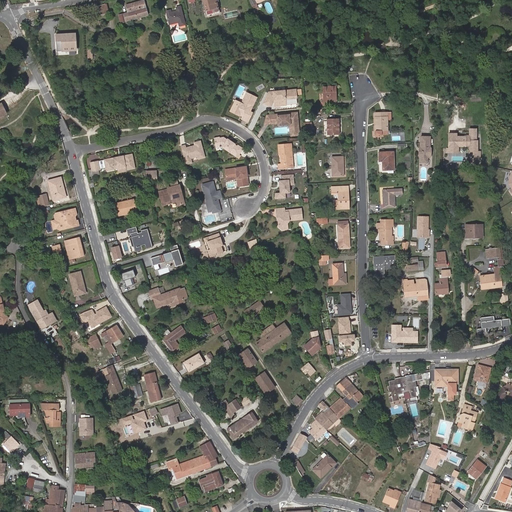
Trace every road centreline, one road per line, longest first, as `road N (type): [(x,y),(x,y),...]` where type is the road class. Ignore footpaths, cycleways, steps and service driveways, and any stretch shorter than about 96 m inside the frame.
road 1 (tertiary): [(251,475),(229,457),(111,293),(71,152)]
road 2 (unclassified): [(0,204),(21,307),(65,378),(68,511)]
road 3 (residential): [(71,152),(217,119),(255,145),(264,167),(261,196),(235,208)]
road 4 (residential): [(367,360),(363,88)]
road 5 (tertiary): [(71,152),(5,17)]
road 6 (residential): [(367,360),(466,354),(511,342)]
road 7 (residential): [(277,466),(327,384),(367,360)]
road 8 (track): [(430,355),(433,226)]
road 9 (track): [(466,354),(464,242),(473,242)]
